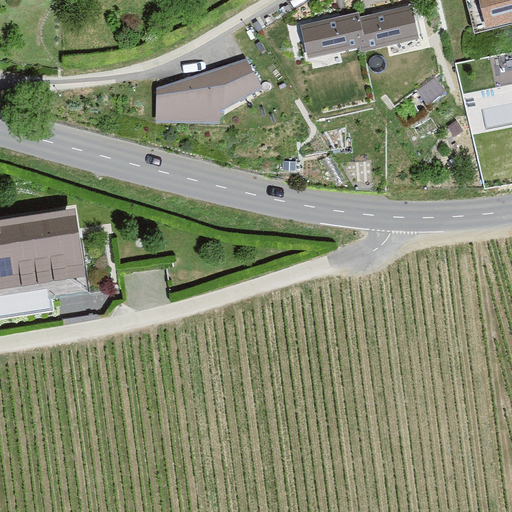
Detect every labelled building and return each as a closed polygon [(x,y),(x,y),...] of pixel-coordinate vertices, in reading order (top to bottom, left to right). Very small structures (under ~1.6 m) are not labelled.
[(511,0),(481,0),(489,31),(511,24),(511,0)] [(359,9),(300,23),(307,54),(360,41),(362,46),(418,33),(411,4),(360,16),(359,9)] [(157,85),(157,121),(221,121),(222,107),(265,84),(248,56),(157,85)] [(498,58),(462,58),(462,90),(498,90),(498,58)] [(71,214),(0,224),(0,284),(80,273),(71,214)]
